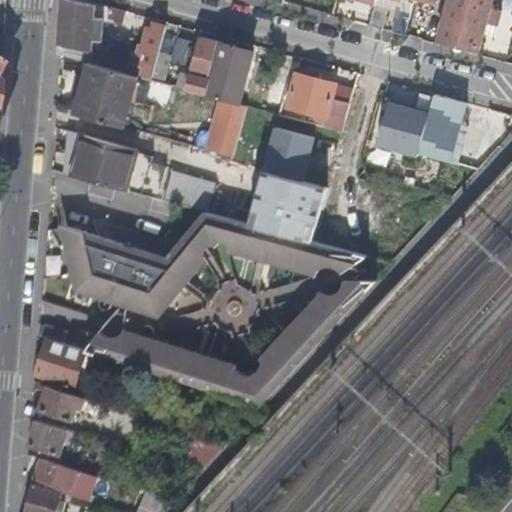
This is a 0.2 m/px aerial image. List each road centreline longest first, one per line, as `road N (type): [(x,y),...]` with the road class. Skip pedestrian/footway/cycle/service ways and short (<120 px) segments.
road 1 (residential): [(170,0),(511,89)]
road 2 (residential): [(24,108),(316,193)]
road 3 (residential): [(0,406),(24,108)]
